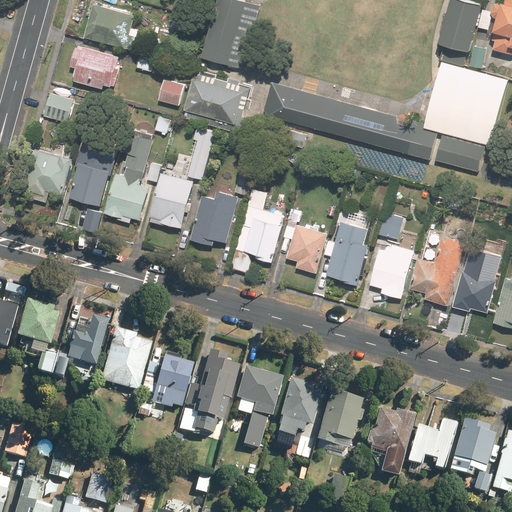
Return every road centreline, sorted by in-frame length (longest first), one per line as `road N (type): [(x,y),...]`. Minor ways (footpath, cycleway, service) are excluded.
road 1 (residential): [(511,382),(0,241)]
road 2 (residential): [(0,145),(40,0)]
